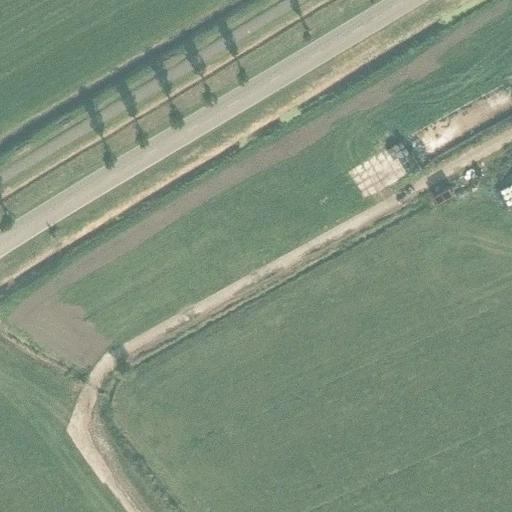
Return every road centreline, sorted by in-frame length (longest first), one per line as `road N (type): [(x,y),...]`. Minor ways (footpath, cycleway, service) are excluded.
road 1 (track): [(511,137),(105,365),(82,410),(80,435),(130,511)]
road 2 (secondary): [(0,246),(404,0)]
